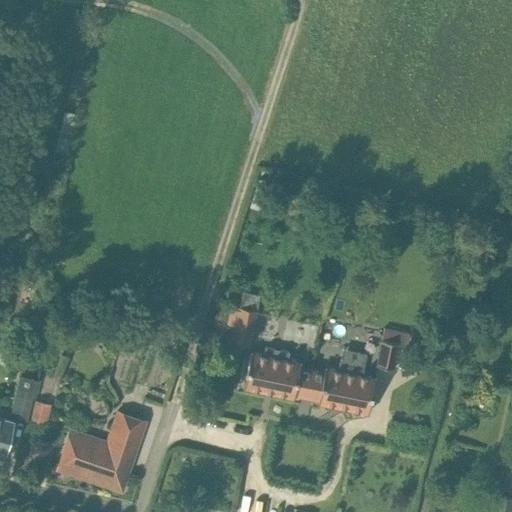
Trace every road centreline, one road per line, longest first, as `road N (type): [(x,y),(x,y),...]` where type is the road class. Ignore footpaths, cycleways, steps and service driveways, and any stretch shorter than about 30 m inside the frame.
road 1 (residential): [(135,511),(301,0)]
road 2 (residential): [(130,511),(0,483)]
